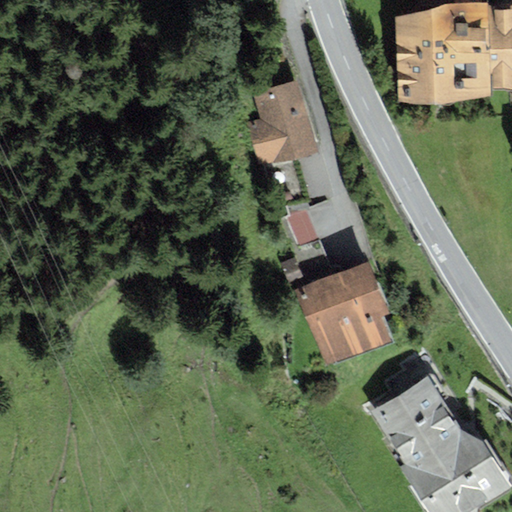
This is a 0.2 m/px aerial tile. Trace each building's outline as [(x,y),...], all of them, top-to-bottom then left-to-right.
[(511,7),(440,5),(392,20),(395,105),(445,105),(486,91),(511,90),(511,7)] [(298,80),(254,93),(261,119),(246,123),(271,212),(310,202),(298,159),(318,153),(298,80)] [(306,204),(286,213),(298,241),(318,232),(306,204)] [(331,268),(319,238),(288,251),(291,259),(280,263),(289,285),(331,268)] [(369,261),(294,290),(324,368),(392,342),(382,316),(389,313),(369,261)] [(427,379),(371,411),(404,465),(400,467),(427,511),(471,511),(511,487),(511,486),(481,440),(460,431),(427,379)]
